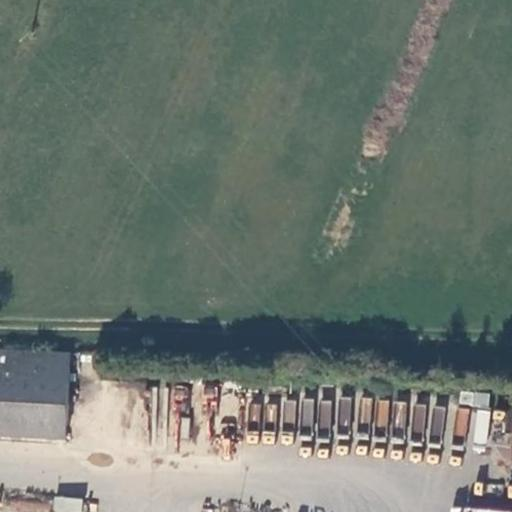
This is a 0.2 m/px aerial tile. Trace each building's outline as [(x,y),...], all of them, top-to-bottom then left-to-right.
[(75,360),(0,353),(0,435),(67,442),(75,360)] [(460,391),(459,405),(476,406),(473,442),(485,443),(489,393),(460,391)] [(511,410),(506,410),(502,462),(511,463),(511,410)] [(0,508),(30,511),(50,511),(52,499),(2,492),(0,508)] [(53,511),(81,511),(82,497),(54,496),(53,511)]
